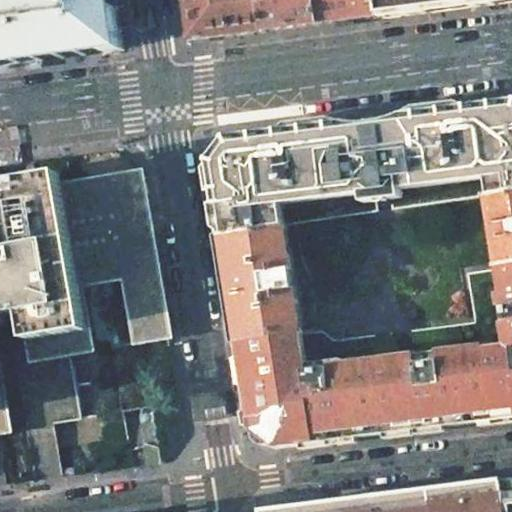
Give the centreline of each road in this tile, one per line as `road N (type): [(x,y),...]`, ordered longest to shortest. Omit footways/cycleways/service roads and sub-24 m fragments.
road 1 (residential): [(163,92),(226,491)]
road 2 (secondary): [(163,92),(511,47)]
road 3 (residential): [(226,491),(511,451)]
road 4 (residential): [(56,511),(226,491)]
road 5 (secondary): [(0,113),(163,92)]
